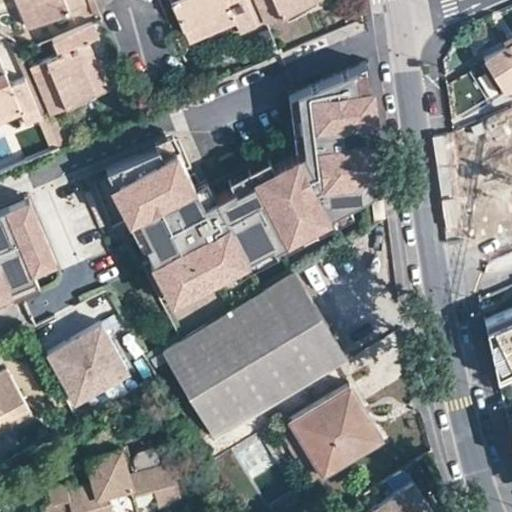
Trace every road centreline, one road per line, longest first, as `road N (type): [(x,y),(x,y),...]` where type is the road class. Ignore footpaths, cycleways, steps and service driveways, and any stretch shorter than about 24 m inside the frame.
road 1 (residential): [(400,19),(450,356),(490,511)]
road 2 (unknown): [(400,19),(314,45),(0,175)]
